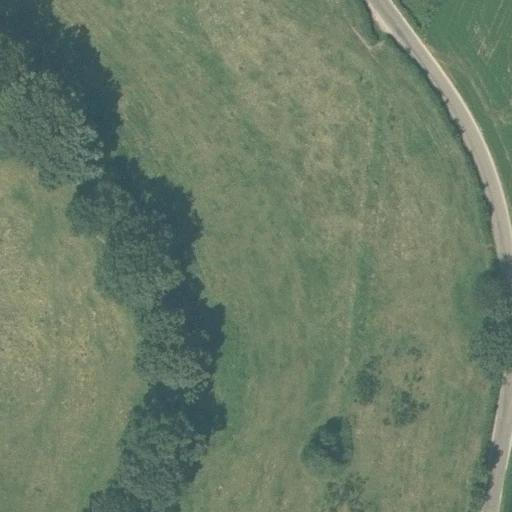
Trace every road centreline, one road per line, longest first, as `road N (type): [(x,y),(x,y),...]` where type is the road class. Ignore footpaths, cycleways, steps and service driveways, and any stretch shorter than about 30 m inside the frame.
road 1 (unclassified): [(511,316),(507,258),(480,155),(378,0)]
road 2 (unclassified): [(489,511),(511,335)]
